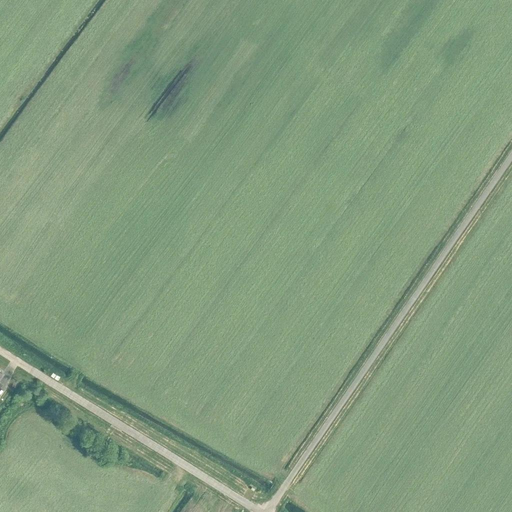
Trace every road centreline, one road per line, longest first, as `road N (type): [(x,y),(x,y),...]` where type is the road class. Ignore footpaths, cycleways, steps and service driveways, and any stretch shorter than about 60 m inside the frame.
road 1 (unclassified): [(511,154),(264,511)]
road 2 (unclassified): [(259,511),(0,348)]
